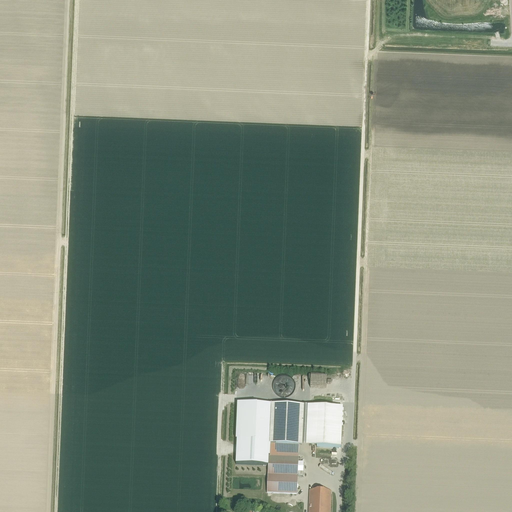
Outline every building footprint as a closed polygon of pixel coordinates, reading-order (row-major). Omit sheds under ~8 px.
[(285,376),(283,376),(281,376),(279,377),(277,378),(275,380),(274,382),(273,384),(273,386),(273,388),(273,390),(274,392),(275,394),(277,395),(279,396),(281,397),(283,398),(285,398),(287,397),(289,396),(291,395),(292,394),(294,392),(294,390),(295,388),(295,386),(294,384),(294,382),(292,380),(291,378),(289,377),(287,376),(285,376)] [(299,387),(315,388),(316,377),(299,377),(299,387)] [(271,405),(238,404),(236,464),(268,466),(268,457),(269,457),(270,445),(269,445),(271,405)] [(343,409),(300,407),(271,405),(269,445),(270,445),(269,457),(268,457),(268,466),(267,493),(297,495),(297,477),(302,477),(302,465),(298,465),(298,464),(301,464),(301,459),(298,459),(299,447),(341,448),(343,409)] [(330,511),(331,492),(309,491),(308,511),(330,511)]
